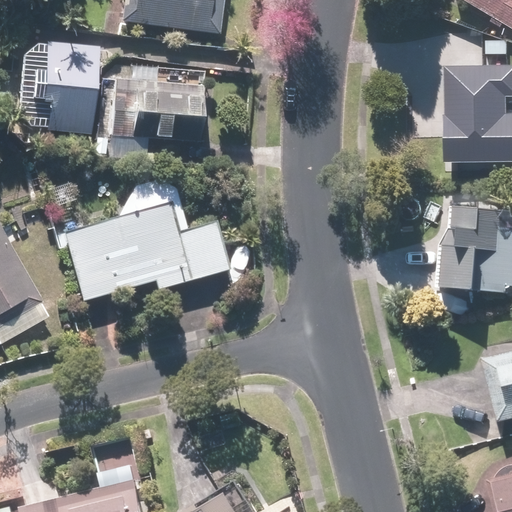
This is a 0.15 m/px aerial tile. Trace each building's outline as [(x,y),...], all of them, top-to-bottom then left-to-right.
[(125,0),(122,23),(221,36),(226,0),(125,0)] [(511,0),(468,0),(511,26),(511,0)] [(91,135),(100,48),(49,43),(41,131),(91,135)] [(511,67),(460,65),(460,72),(449,72),(446,156),(511,158),(511,114),(507,114),(508,95),(511,95),(511,67)] [(204,86),(116,80),(113,137),(200,143),(204,86)] [(185,152),(165,151),(164,164),(244,168),(244,151),(185,148),(185,152)] [(85,302),(156,281),(158,290),(231,269),(217,222),(182,232),(173,202),(65,233),(85,302)] [(511,206),(454,203),(452,228),(459,229),(458,242),(444,241),(441,286),(510,290),(511,282),(511,281),(511,206)] [(0,226),(0,327),(43,303),(0,226)] [(511,349),(486,354),(498,417),(511,414),(511,349)] [(463,410),(447,411),(449,443),(465,442),(463,410)] [(511,511),(511,474),(496,478),(503,511),(511,511)] [(144,511),(136,478),(21,507),(21,511),(144,511)] [(243,511),(231,491),(194,511),(243,511)]
